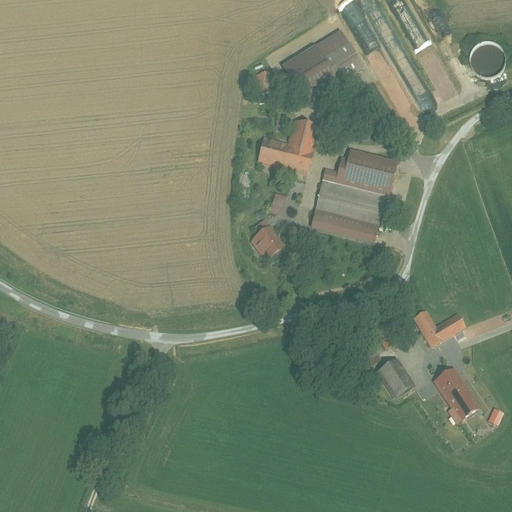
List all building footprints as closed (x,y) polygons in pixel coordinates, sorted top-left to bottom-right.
[(345,35),(283,71),(306,110),(321,101),(368,74),(345,35)] [(434,96),(419,106),(425,115),(440,106),(434,96)] [(264,141),(258,166),(311,179),(322,129),(295,123),(289,147),(264,141)] [(326,172),(313,222),(326,226),(380,239),(395,182),(351,171),(349,178),(326,172)] [(289,202),(278,197),(271,212),(282,217),(289,202)] [(288,252),(273,229),(271,230),(266,223),(254,232),(258,239),(253,243),(265,261),(266,260),(270,264),(288,252)] [(427,337),(436,350),(469,329),(468,326),(461,315),(427,337)] [(483,343),(476,346),(478,351),(485,348),(483,343)] [(447,357),(423,372),(457,427),(481,412),(447,357)] [(417,393),(398,362),(382,372),(401,402),(417,393)] [(491,410),(485,423),(496,428),(502,414),(491,410)]
